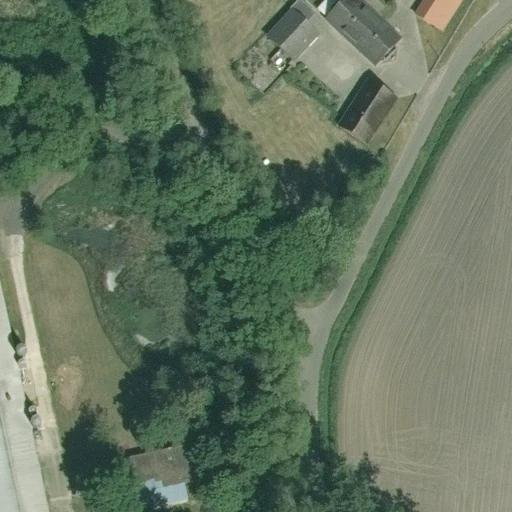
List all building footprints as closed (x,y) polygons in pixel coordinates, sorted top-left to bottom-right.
[(432,0),(421,20),(440,32),(459,0),(432,0)] [(326,24),(374,66),(395,43),(347,1),(326,24)] [(302,22),(279,50),(297,64),(320,37),(302,22)] [(373,92),(346,137),(366,149),(393,104),(373,92)] [(50,511),(0,282),(0,511),(50,511)] [(162,491),(199,483),(191,447),(130,459),(135,484),(160,479),(162,491)]
